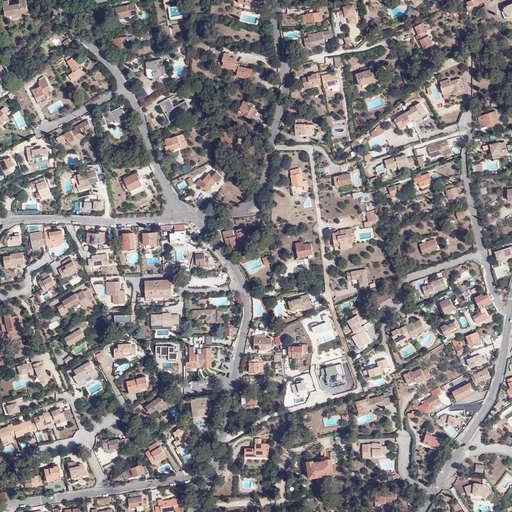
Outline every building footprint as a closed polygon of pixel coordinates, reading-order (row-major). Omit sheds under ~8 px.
[(28,10),(25,0),(19,0),(19,1),(20,3),(15,4),(9,5),(8,0),(3,1),(5,15),(28,10)] [(468,5),(466,6),(467,9),(479,4),(478,3),(484,0),(485,1),(487,0),(471,0),(467,2),(468,5)] [(262,8),(259,8),(238,2),(237,7),(259,13),(262,8)] [(135,3),(108,9),(110,15),(116,13),(118,18),(137,13),(137,10),(138,10),(137,8),(136,8),(135,3)] [(511,3),(500,9),(505,19),(508,17),(509,18),(511,16),(511,3)] [(339,11),(339,12),(341,19),(346,18),(345,17),(347,17),(348,16),(350,17),(349,18),(348,18),(350,24),(357,23),(354,5),(343,6),(344,10),(339,11)] [(486,18),(487,20),(492,18),(486,6),(482,8),(486,18)] [(308,22),(318,21),(318,19),(323,18),(322,14),(324,13),(323,8),(316,9),(317,12),(308,13),(309,16),(307,16),(307,21),(308,22)] [(409,15),(410,18),(417,16),(419,12),(419,11),(415,9),(413,14),(409,15)] [(455,16),(452,9),(446,12),(448,16),(450,15),(451,18),(455,16)] [(42,15),(34,22),(38,26),(45,19),(42,15)] [(424,48),(433,44),(428,35),(426,36),(424,32),(428,30),(426,26),(425,27),(422,23),(415,26),(419,34),(416,36),(421,46),(423,46),(424,48)] [(324,41),(324,38),(323,35),(323,31),(309,35),(309,37),(304,38),(306,47),(311,46),(310,43),(315,42),(315,43),(324,41)] [(127,36),(113,39),(113,43),(115,43),(116,48),(129,45),(129,44),(134,43),(132,36),(128,37),(127,36)] [(233,69),(234,63),(235,58),(228,56),(229,54),(223,52),(222,61),(223,61),(222,66),(228,67),(233,69)] [(351,65),(359,60),(355,54),(347,60),(351,65)] [(79,74),(84,70),(74,56),(67,61),(71,67),(73,66),(75,69),(72,70),(72,71),(72,72),(68,75),(71,79),(79,74)] [(335,67),(342,66),(341,56),(333,57),(335,67)] [(163,58),(146,61),(147,67),(148,75),(149,76),(150,76),(159,75),(165,74),(163,58)] [(223,61),(222,61),(220,61),(219,67),(220,68),(228,69),(228,67),(222,66),(223,61)] [(1,64),(0,64),(0,81),(1,83),(11,79),(1,64)] [(252,69),(238,66),(237,72),(236,76),(247,78),(248,75),(251,75),(252,72),(252,69)] [(159,75),(150,76),(149,76),(148,75),(147,67),(146,67),(147,76),(148,77),(149,78),(150,78),(151,78),(159,76),(159,75)] [(378,79),(374,68),(356,74),(360,85),(378,79)] [(321,72),(323,83),(323,84),(327,84),(327,86),(331,85),(339,83),(336,72),(332,73),(328,74),(327,71),(321,72)] [(321,72),(311,74),(311,75),(301,78),(304,88),(314,86),(314,83),(318,82),(319,83),(323,83),(321,72)] [(45,77),(39,81),(41,84),(39,85),(40,85),(34,89),(34,88),(31,90),(33,94),(32,94),(38,104),(48,97),(45,92),(51,88),(47,81),(47,80),(45,77)] [(453,93),(465,89),(461,78),(451,81),(450,78),(441,82),(442,85),(441,86),(443,93),(452,90),(453,93)] [(466,92),(465,89),(453,93),(452,90),(443,93),(444,97),(454,94),(454,96),(466,92)] [(185,100),(173,107),(171,108),(166,99),(159,103),(163,111),(166,110),(167,109),(169,111),(167,112),(165,114),(169,122),(179,117),(180,119),(194,111),(191,106),(189,107),(185,100)] [(242,114),(252,119),(253,115),(254,116),(257,110),(246,105),(247,103),(243,101),(237,112),(241,115),(242,114)] [(426,113),(420,102),(415,105),(416,106),(394,119),(399,128),(411,121),(410,120),(413,118),(414,120),(426,113)] [(0,123),(8,116),(6,115),(9,112),(4,106),(0,110),(0,123)] [(111,113),(110,111),(109,110),(102,114),(103,117),(99,119),(105,131),(128,120),(122,108),(111,113)] [(499,120),(495,110),(477,116),(481,126),(486,125),(488,129),(499,125),(498,121),(499,120)] [(76,140),(85,136),(81,128),(85,126),(87,130),(92,127),(88,120),(79,125),(80,127),(76,129),(72,131),(71,130),(64,134),(62,136),(62,135),(56,138),(59,143),(64,140),(67,138),(67,139),(70,137),(72,141),(76,139),(76,140)] [(301,134),(314,133),(314,124),(305,124),(305,123),(295,124),(296,136),(301,136),(301,134)] [(376,128),(381,134),(385,130),(380,124),(376,128)] [(373,137),(381,134),(376,128),(371,133),(373,137)] [(239,135),(222,131),(219,141),(223,142),(221,150),(234,153),(239,135)] [(165,139),(166,142),(167,145),(165,146),(168,153),(188,147),(183,134),(170,138),(169,137),(165,139)] [(499,152),(500,155),(508,153),(505,141),(500,142),(488,144),(489,148),(491,148),(492,154),(499,152)] [(444,153),(443,150),(450,147),(448,142),(443,143),(443,142),(440,143),(440,144),(429,147),(431,157),(444,153)] [(26,148),(29,163),(34,162),(33,158),(48,155),(47,148),(42,149),(42,148),(32,150),(31,147),(26,148)] [(409,164),(410,167),(415,166),(412,157),(407,159),(406,154),(398,157),(399,158),(396,159),(396,157),(385,160),(387,169),(398,166),(399,168),(409,164)] [(0,162),(4,169),(9,167),(14,164),(10,156),(5,159),(5,158),(0,159),(0,162)] [(12,172),(9,167),(4,169),(6,175),(12,172)] [(300,186),(303,186),(307,185),(307,180),(303,180),(302,173),(301,173),(300,168),(290,169),(293,185),(299,184),(300,186)] [(77,188),(90,184),(90,183),(99,180),(96,170),(87,173),(86,171),(73,175),(75,182),(77,188)] [(138,176),(140,175),(138,171),(124,178),(129,189),(137,185),(138,186),(142,184),(139,179),(138,176)] [(201,186),(204,188),(207,191),(215,181),(217,182),(221,177),(215,171),(211,176),(208,173),(202,180),(199,178),(195,183),(200,187),(201,186)] [(422,190),(434,185),(429,172),(414,178),(415,183),(418,182),(422,190)] [(337,175),(339,185),(352,182),(350,173),(337,175)] [(37,184),(38,188),(39,192),(38,193),(36,193),(38,197),(41,196),(50,193),(44,177),(31,182),(30,183),(30,184),(31,186),(32,186),(37,184)] [(459,195),(454,183),(445,187),(449,198),(459,195)] [(390,194),(394,193),(397,192),(394,185),(388,188),(390,194)] [(7,190),(2,194),(5,200),(11,196),(7,190)] [(94,202),(85,201),(84,209),(105,209),(105,200),(94,200),(94,202)] [(371,221),(377,219),(375,210),(367,211),(369,221),(371,221)] [(465,217),(463,210),(456,212),(458,219),(465,217)] [(185,223),(175,224),(175,232),(174,232),(174,229),(170,229),(171,243),(176,243),(175,239),(180,239),(186,239),(186,228),(185,228),(185,223)] [(246,239),(244,230),(243,230),(242,229),(241,228),(232,229),(223,231),(226,243),(227,244),(230,243),(231,246),(236,245),(235,241),(239,240),(240,246),(247,244),(246,239)] [(352,236),(355,236),(355,230),(351,230),(351,228),(340,229),(340,230),(341,233),(338,233),(338,232),(332,233),(334,246),(340,245),(341,249),(349,248),(348,244),(347,236),(352,236)] [(49,232),(44,232),(44,233),(46,244),(46,246),(51,246),(51,245),(60,244),(59,240),(63,239),(62,231),(60,232),(58,232),(49,233),(49,232)] [(99,242),(105,242),(105,232),(99,231),(99,233),(87,232),(87,243),(99,244),(99,242)] [(9,244),(17,243),(17,241),(22,241),(21,232),(16,233),(16,235),(11,236),(8,234),(6,238),(8,240),(9,244)] [(46,244),(44,233),(40,233),(40,232),(29,233),(31,246),(37,246),(37,247),(42,246),(42,245),(46,244)] [(122,240),(123,249),(135,248),(134,232),(123,233),(124,240),(122,240)] [(151,244),(157,243),(156,232),(143,233),(144,245),(151,244)] [(420,244),(423,254),(431,252),(430,250),(438,248),(435,238),(420,244)] [(298,256),(313,253),(311,243),(303,245),(302,242),(295,243),(298,256)] [(511,245),(501,249),(498,250),(495,251),(499,263),(504,261),(503,256),(508,255),(509,257),(511,256),(511,253),(511,252),(511,245)] [(10,264),(17,263),(25,262),(24,252),(11,254),(11,255),(4,256),(5,266),(9,265),(10,264)] [(106,253),(91,256),(92,258),(88,259),(89,266),(108,264),(106,253)] [(201,267),(205,266),(209,262),(209,257),(205,258),(205,253),(196,254),(197,266),(201,265),(201,267)] [(71,258),(62,263),(64,267),(59,270),(63,278),(67,276),(68,277),(78,271),(71,258)] [(163,266),(164,273),(172,273),(171,265),(163,266)] [(368,284),(365,269),(346,272),(347,280),(359,278),(360,285),(368,284)] [(42,275),(43,278),(44,279),(39,282),(43,289),(44,292),(48,289),(48,288),(55,284),(54,281),(48,271),(42,275)] [(431,283),(427,285),(422,287),(425,296),(435,292),(434,291),(442,288),(446,286),(443,277),(431,282),(431,283)] [(165,298),(172,297),(171,279),(145,280),(145,298),(153,298),(153,297),(165,296),(165,298)] [(106,282),(107,295),(113,294),(113,299),(116,299),(116,303),(125,303),(124,289),(123,290),(123,291),(121,291),(121,290),(120,290),(119,281),(113,281),(108,281),(106,282)] [(79,302),(81,304),(83,309),(90,305),(89,302),(87,300),(92,297),(90,295),(86,297),(83,292),(83,291),(76,295),(76,294),(62,301),(63,304),(57,307),(61,315),(68,311),(67,309),(74,304),(79,302)] [(480,307),(492,301),(488,293),(483,296),(481,293),(474,297),(480,307)] [(303,304),(311,303),(309,294),(301,295),(302,297),(297,298),(288,300),(290,309),(303,306),(304,306),(303,304)] [(453,309),(447,295),(439,298),(445,312),(453,309)] [(354,331),(361,326),(360,324),(359,322),(362,321),(364,319),(357,308),(353,310),(356,315),(347,320),(354,331)] [(215,309),(191,310),(191,318),(195,318),(196,319),(207,318),(207,322),(216,322),(215,309)] [(477,323),(488,315),(486,312),(483,314),(481,311),(473,316),(477,323)] [(163,326),(171,325),(171,323),(179,322),(179,314),(171,314),(171,312),(165,312),(165,315),(162,315),(162,314),(151,314),(152,324),(163,324),(163,326)] [(8,331),(17,329),(21,328),(19,322),(16,323),(16,320),(19,320),(18,315),(11,316),(10,313),(4,314),(6,323),(1,324),(3,331),(8,331)] [(119,328),(126,325),(126,321),(132,321),(132,314),(118,315),(115,315),(115,317),(115,321),(119,321),(119,328)] [(114,331),(116,331),(115,317),(112,317),(112,315),(108,316),(108,318),(107,318),(113,330),(114,331)] [(488,317),(488,315),(477,323),(488,317)] [(417,332),(418,334),(425,330),(422,325),(424,325),(421,319),(413,323),(411,324),(410,322),(406,325),(411,336),(417,332)] [(73,333),(65,337),(69,344),(85,336),(81,329),(88,325),(85,320),(74,327),(75,329),(72,332),(73,333)] [(446,325),(445,324),(441,326),(446,335),(458,329),(454,321),(450,323),(446,325)] [(366,329),(363,325),(361,326),(354,331),(353,331),(355,334),(352,336),(360,348),(364,346),(364,344),(370,341),(367,336),(365,336),(364,335),(366,334),(364,330),(366,329)] [(403,340),(411,336),(406,325),(400,328),(401,329),(399,331),(398,329),(397,328),(392,331),(393,335),(392,335),(395,342),(399,340),(403,338),(403,340)] [(63,333),(65,337),(73,333),(72,332),(75,329),(74,327),(63,333)] [(233,336),(233,327),(226,327),(225,335),(233,336)] [(474,342),(480,339),(477,331),(466,336),(469,345),(474,343),(474,342)] [(266,344),(270,344),(272,344),(272,338),(264,338),(264,337),(260,337),(255,337),(255,341),(255,345),(255,348),(266,348),(266,344)] [(457,351),(463,348),(461,344),(460,344),(459,342),(454,344),(457,351)] [(119,356),(119,358),(124,358),(124,356),(136,355),(136,348),(131,348),(131,346),(131,344),(118,345),(118,349),(115,349),(114,349),(114,356),(119,356)] [(303,346),(303,353),(307,353),(307,352),(308,351),(308,344),(288,344),(287,349),(289,349),(289,346),(303,346)] [(190,368),(198,367),(198,366),(202,365),(203,367),(212,367),(212,361),(213,361),(214,360),(213,358),(212,357),(212,345),(202,345),(202,353),(195,353),(195,346),(186,346),(186,354),(188,355),(189,361),(186,361),(186,367),(190,367),(190,368)] [(303,356),(303,353),(303,346),(289,346),(289,349),(289,355),(293,355),(293,356),(303,356)] [(41,367),(42,366),(42,365),(44,364),(40,353),(30,357),(32,362),(26,364),(25,364),(17,367),(20,375),(28,372),(29,375),(34,373),(36,377),(44,384),(50,377),(45,374),(43,369),(42,369),(41,367)] [(481,354),(466,358),(470,368),(484,363),(481,354)] [(249,371),(263,371),(263,362),(253,362),(254,359),(249,359),(249,371)] [(381,370),(389,367),(386,359),(378,361),(379,366),(365,371),(367,378),(382,373),(381,370)] [(73,376),(76,382),(84,378),(84,379),(90,375),(92,379),(98,376),(90,361),(74,370),(76,374),(73,376)] [(426,378),(422,370),(421,368),(413,372),(412,371),(403,374),(408,384),(415,380),(416,383),(426,378)] [(427,368),(422,370),(426,378),(426,379),(430,377),(427,368)] [(484,377),(490,374),(487,369),(486,369),(486,370),(482,372),(481,371),(473,375),(477,382),(480,381),(485,378),(484,377)] [(141,385),(146,385),(147,384),(145,375),(136,377),(136,378),(126,380),(128,392),(139,390),(138,388),(138,385),(141,384),(141,385)] [(456,400),(472,391),(469,387),(471,386),(470,383),(452,392),(456,400)] [(392,403),(389,392),(383,393),(384,395),(374,398),(369,399),(368,395),(365,396),(366,399),(356,402),(359,413),(370,410),(369,409),(385,404),(385,405),(392,403)] [(242,403),(257,403),(257,393),(242,393),(242,403)] [(430,407),(435,404),(434,402),(440,399),(437,394),(426,399),(430,407)] [(159,395),(147,404),(149,406),(146,408),(150,412),(155,408),(158,412),(166,406),(159,395)] [(15,406),(17,405),(24,403),(21,397),(7,401),(8,405),(6,406),(8,414),(19,411),(17,407),(16,407),(15,406)] [(209,414),(206,397),(191,399),(193,416),(203,414),(205,416),(207,416),(209,414)] [(500,400),(495,406),(499,409),(504,404),(500,400)] [(47,413),(51,423),(54,422),(54,420),(58,418),(59,422),(68,419),(65,410),(62,411),(59,412),(58,409),(47,413)] [(47,413),(46,411),(41,413),(42,415),(38,416),(33,418),(34,422),(37,429),(43,426),(43,425),(45,424),(47,427),(47,428),(52,426),(51,423),(47,413)] [(445,414),(440,417),(443,423),(446,422),(456,425),(456,424),(460,425),(463,418),(458,416),(457,418),(445,414)] [(188,420),(185,415),(179,419),(181,424),(185,422),(188,420)] [(14,435),(15,437),(23,434),(23,433),(29,430),(29,432),(33,430),(31,423),(29,418),(25,420),(26,421),(11,426),(13,431),(14,435)] [(11,426),(10,424),(6,425),(7,427),(0,428),(0,439),(1,442),(6,441),(7,443),(12,441),(10,436),(9,434),(8,434),(8,433),(13,431),(11,426)] [(176,448),(177,447),(183,445),(182,442),(186,440),(187,440),(191,438),(185,425),(181,427),(180,426),(175,429),(176,430),(172,431),(176,439),(172,441),(176,448)] [(257,436),(266,431),(264,427),(255,432),(257,436)] [(428,443),(438,446),(441,439),(431,436),(432,432),(427,431),(423,443),(428,444),(428,443)] [(106,449),(113,447),(119,446),(119,445),(123,444),(122,438),(118,438),(110,439),(108,439),(108,438),(102,439),(104,449),(106,449)] [(259,454),(269,454),(269,444),(261,444),(261,438),(256,438),(255,448),(245,448),(245,456),(259,456),(259,454)] [(145,452),(151,462),(160,457),(161,458),(162,459),(167,456),(164,451),(163,452),(161,449),(162,448),(161,446),(159,446),(156,442),(148,447),(150,449),(145,452)] [(382,454),(389,454),(389,446),(382,446),(382,443),(372,443),(372,444),(362,444),(362,457),(373,457),(373,456),(373,454),(382,454)] [(307,461),(308,467),(308,471),(309,477),(310,477),(310,478),(315,478),(314,476),(333,474),(331,452),(328,452),(328,455),(321,456),(322,461),(314,461),(314,460),(307,461)] [(67,463),(70,477),(77,476),(76,474),(86,472),(81,463),(77,464),(78,465),(75,466),(75,464),(74,461),(67,463)] [(476,463),(476,471),(483,471),(484,464),(476,463)] [(134,475),(134,476),(144,473),(144,474),(148,473),(146,466),(143,467),(142,464),(128,468),(130,476),(134,475)] [(58,465),(53,466),(53,467),(50,468),(44,469),(45,476),(46,476),(47,481),(52,480),(51,477),(60,476),(58,465)] [(25,486),(43,484),(39,475),(32,475),(32,477),(24,478),(25,486)] [(473,483),(464,487),(467,495),(474,493),(480,494),(485,498),(491,491),(482,484),(473,482),(473,483)] [(376,503),(383,502),(383,501),(396,501),(396,491),(381,491),(381,490),(376,490),(376,494),(375,494),(375,501),(376,501),(376,503)] [(130,507),(143,505),(143,506),(147,505),(146,499),(143,499),(142,496),(128,498),(130,507)] [(176,506),(179,505),(178,497),(172,498),(172,499),(163,500),(162,499),(158,499),(159,506),(155,506),(156,511),(157,511),(161,511),(177,509),(176,506)]
